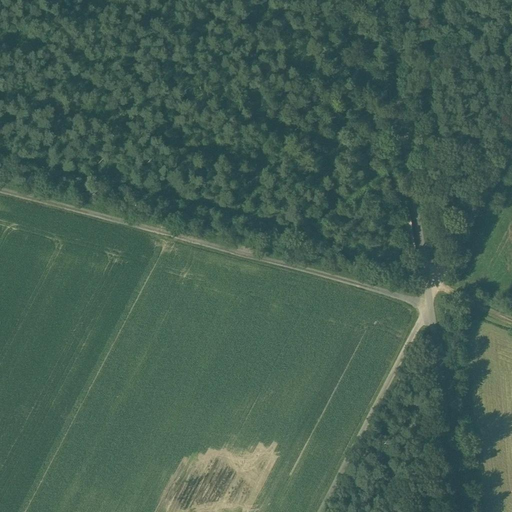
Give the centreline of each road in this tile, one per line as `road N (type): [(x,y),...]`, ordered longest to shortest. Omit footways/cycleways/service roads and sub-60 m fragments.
road 1 (track): [(0,187),(429,308)]
road 2 (unclassified): [(384,0),(429,308)]
road 3 (unclassified): [(429,308),(321,511)]
road 4 (track): [(421,252),(207,197)]
road 5 (unclassified): [(429,308),(457,511)]
road 6 (track): [(511,144),(429,308)]
